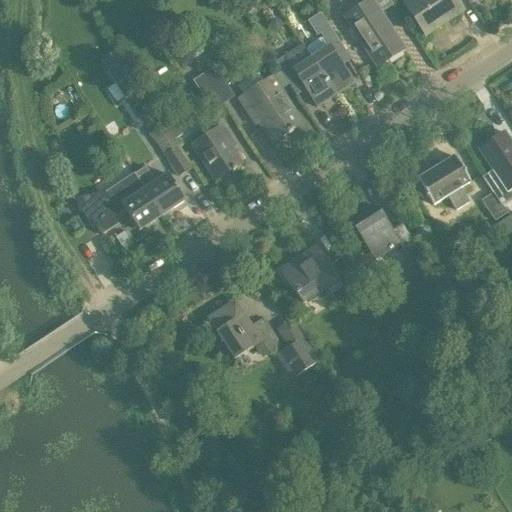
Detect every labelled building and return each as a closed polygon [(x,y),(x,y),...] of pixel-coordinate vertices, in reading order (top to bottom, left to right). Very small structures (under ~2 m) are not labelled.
[(378,69),(405,51),(371,0),(344,17),(378,69)] [(425,38),(463,13),(455,0),(408,0),(403,4),(425,38)] [(309,47),(306,50),(335,96),(354,84),(337,57),(345,52),(320,14),(308,22),(320,40),(309,47)] [(303,46),(285,58),(277,63),(282,72),(292,86),(292,87),(300,82),(318,108),(335,96),(306,50),(306,51),(303,46)] [(214,67),(203,74),(223,105),(234,98),(214,67)] [(282,72),(271,79),(281,93),(292,86),(282,72)] [(223,105),(203,74),(192,82),(212,112),(223,105)] [(274,143),(301,125),(281,93),(271,79),(240,100),(257,126),(261,123),(274,143)] [(165,124),(175,140),(183,136),(172,120),(165,124)] [(175,140),(165,124),(151,134),(165,156),(179,177),(190,170),(176,149),(179,147),(175,140)] [(215,183),(243,165),(231,145),(234,143),(223,126),(192,146),(215,183)] [(511,147),(504,135),(479,151),(493,172),(482,179),(493,195),(501,207),(511,200),(511,199),(507,192),(511,188),(511,147)] [(461,190),(470,184),(455,158),(418,180),(434,206),(448,197),(457,211),(470,204),(461,190)] [(146,168),(134,176),(161,218),(186,203),(168,175),(156,183),(146,168)] [(118,176),(123,184),(95,202),(108,222),(126,211),(140,232),(161,218),(134,176),(130,169),(118,176)] [(501,207),(493,195),(482,202),(496,223),(506,215),(501,207)] [(413,267),(424,260),(402,225),(392,231),(378,208),(352,225),(375,261),(399,246),(413,267)] [(511,214),(500,222),(509,236),(511,234),(511,214)] [(75,223),(69,227),(73,233),(80,229),(75,223)] [(337,305),(346,300),(362,289),(342,259),(330,267),(318,247),(282,271),(304,305),(327,289),(337,305)] [(269,354),(281,346),(265,320),(253,328),(239,306),(229,312),(226,308),(208,319),(234,360),(262,343),(269,354)] [(318,363),(291,321),(277,330),(289,349),(275,357),(290,381),(318,363)] [(420,496),(408,504),(413,511),(427,511),(429,511),(420,496)]
